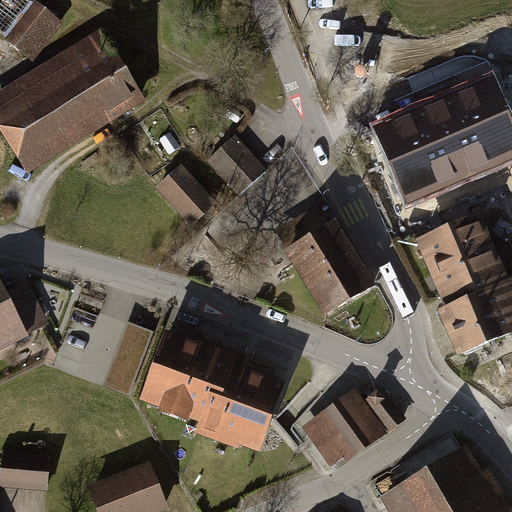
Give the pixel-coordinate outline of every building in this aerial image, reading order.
[(28,0),(0,0),(0,35),(32,64),(62,29),(28,0)] [(97,36),(0,94),(0,142),(23,180),(142,108),(97,36)] [(511,95),(507,84),(400,128),(414,161),(511,120),(511,95)] [(237,138),(209,163),(240,197),(267,172),(237,138)] [(511,157),(508,149),(477,163),(490,193),(511,183),(511,157)] [(180,170),(155,192),(191,231),(215,208),(180,170)] [(378,290),(337,224),(331,228),(317,206),(276,231),(290,253),(286,256),(327,322),(378,290)] [(419,247),(449,313),(439,318),(460,364),(511,339),(511,280),(510,281),(503,266),(496,270),(490,256),(498,253),(491,237),(485,240),(476,221),(419,247)] [(0,357),(51,332),(30,289),(8,300),(0,284),(0,357)] [(153,334),(127,324),(103,387),(129,397),(153,334)] [(239,358),(163,330),(137,400),(168,412),(166,418),(194,428),(196,423),(204,426),(201,433),(263,456),(289,386),(236,367),(239,358)] [(355,388),(301,427),(329,466),(342,457),(346,462),(406,419),(388,394),(383,398),(376,389),(366,396),(367,398),(364,401),(355,388)] [(464,447),(379,497),(388,511),(511,511),(511,509),(488,470),(480,475),(464,447)] [(53,458),(5,455),(2,489),(51,492),(53,458)] [(149,463),(87,487),(96,511),(158,511),(167,509),(149,463)]
